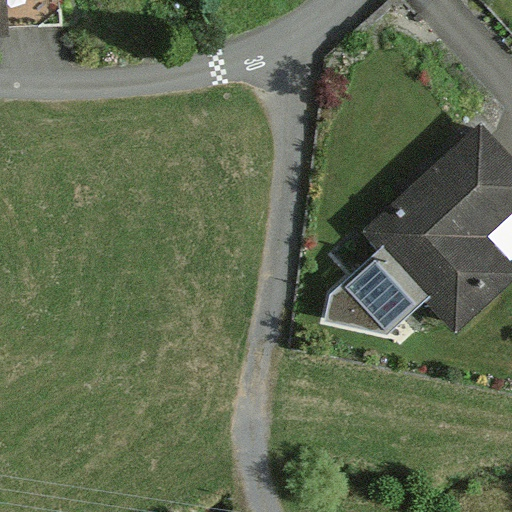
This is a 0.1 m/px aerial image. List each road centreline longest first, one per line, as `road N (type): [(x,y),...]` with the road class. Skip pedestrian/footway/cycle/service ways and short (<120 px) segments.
road 1 (track): [(281,48),(291,133),(249,434),(261,511)]
road 2 (unclassified): [(349,0),(281,48),(168,79),(0,86)]
